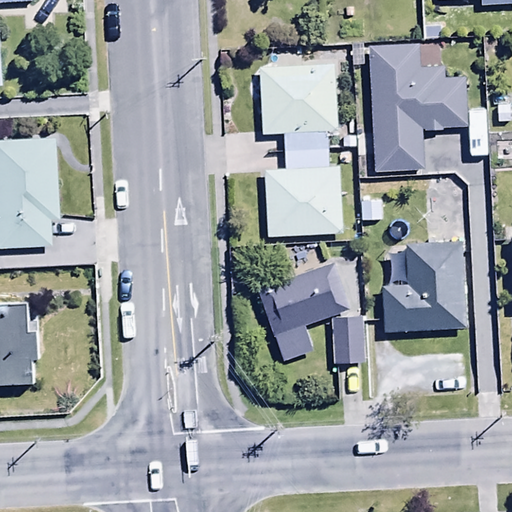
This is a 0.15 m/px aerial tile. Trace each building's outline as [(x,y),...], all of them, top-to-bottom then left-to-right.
[(32,0),(0,0),(0,8),(33,7),(32,0)] [(511,0),(437,0),(438,4),(482,3),(483,11),(511,10),(511,0)] [(420,50),(369,52),(374,178),(424,176),(422,134),(468,132),(466,82),(449,82),(448,72),(421,73),(420,50)] [(342,142),(328,142),(328,138),(338,138),(337,71),(262,72),(263,138),(284,138),(284,175),(266,175),(266,242),(342,242),(342,174),(328,174),(328,152),(342,153),(342,142)] [(57,145),(0,146),(0,252),(53,251),(52,224),(59,224),(57,145)] [(511,180),(498,181),(499,207),(511,206),(511,180)] [(460,248),(408,250),(409,292),(383,293),(384,337),(463,334),(460,248)] [(334,269),(258,294),(283,366),(315,356),(306,328),(349,314),(334,269)] [(29,307),(0,308),(0,392),(34,391),(33,366),(40,365),(39,341),(30,341),(29,307)] [(365,322),(333,323),(334,370),(366,369),(365,322)]
